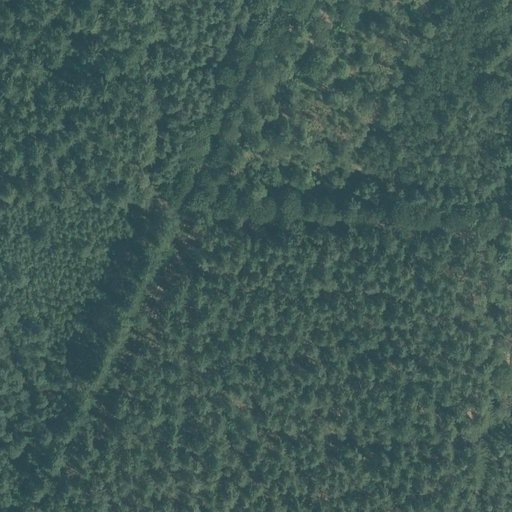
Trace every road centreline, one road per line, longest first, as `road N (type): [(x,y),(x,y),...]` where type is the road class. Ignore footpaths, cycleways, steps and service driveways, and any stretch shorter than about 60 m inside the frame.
road 1 (track): [(25,511),(268,0)]
road 2 (track): [(477,511),(511,86)]
road 3 (track): [(0,192),(173,205)]
